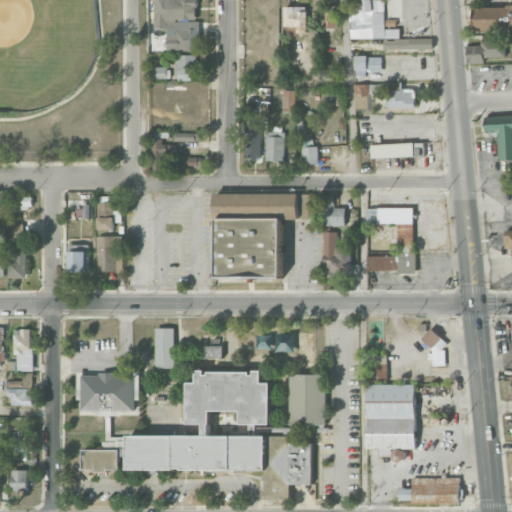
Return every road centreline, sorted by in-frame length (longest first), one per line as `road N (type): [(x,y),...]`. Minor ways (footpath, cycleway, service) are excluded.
road 1 (residential): [(463,183),(0,175)]
road 2 (tertiary): [(474,302),(51,303)]
road 3 (secondary): [(448,0),(474,302)]
road 4 (secondary): [(474,302),(495,511)]
road 5 (residential): [(52,511),(51,303)]
road 6 (residential): [(226,0),(226,183)]
road 7 (residential): [(133,0),(133,180)]
road 8 (residential): [(50,175),(51,303)]
